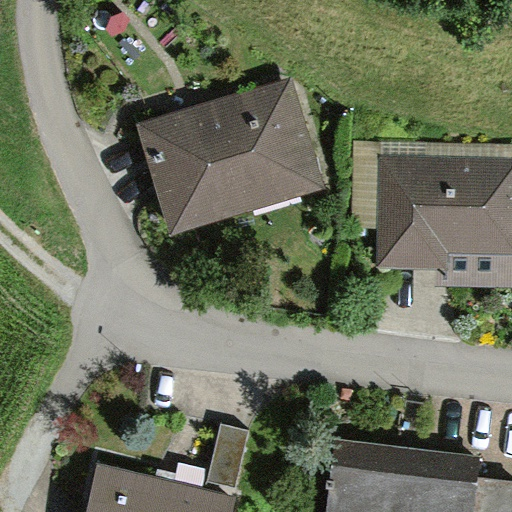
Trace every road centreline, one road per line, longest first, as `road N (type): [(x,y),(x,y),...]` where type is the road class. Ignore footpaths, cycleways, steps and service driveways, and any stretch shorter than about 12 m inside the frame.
road 1 (residential): [(27,0),(61,143),(143,302),(198,333),(511,375)]
road 2 (track): [(143,302),(19,246),(0,224)]
